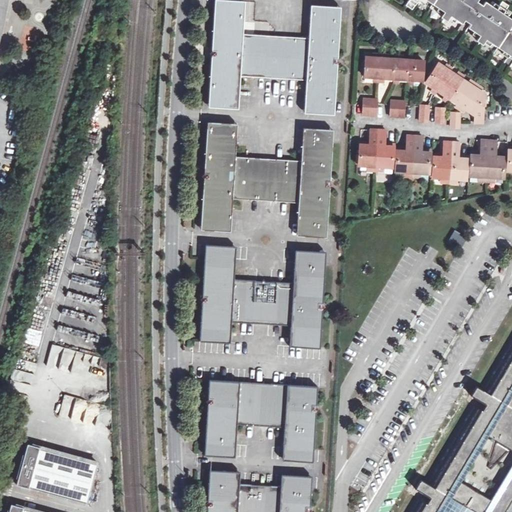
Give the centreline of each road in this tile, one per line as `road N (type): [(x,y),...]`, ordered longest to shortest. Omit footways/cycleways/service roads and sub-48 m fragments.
road 1 (residential): [(177,511),(167,274),(184,0)]
road 2 (residential): [(511,124),(484,134),(357,121)]
